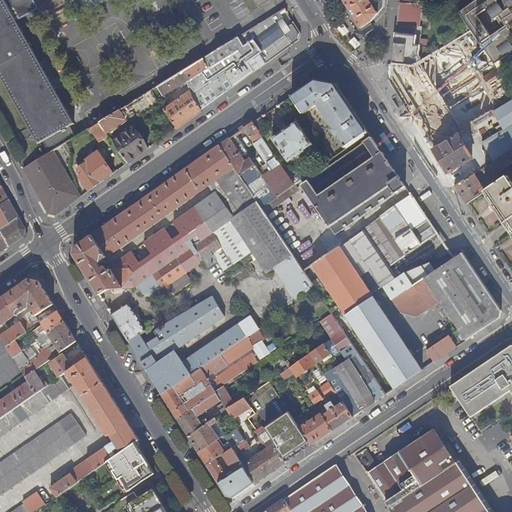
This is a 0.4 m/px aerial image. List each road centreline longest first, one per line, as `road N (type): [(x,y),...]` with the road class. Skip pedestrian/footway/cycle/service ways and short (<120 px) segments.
road 1 (tertiary): [(330,46),(47,243)]
road 2 (residential): [(511,328),(239,511)]
road 3 (secondary): [(47,243),(209,511)]
road 4 (secondary): [(511,299),(366,79),(330,46)]
